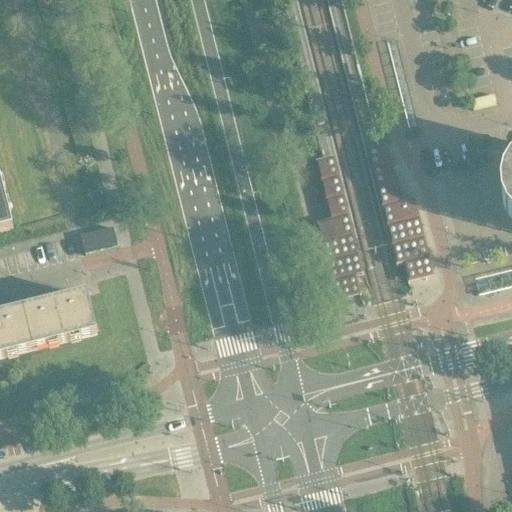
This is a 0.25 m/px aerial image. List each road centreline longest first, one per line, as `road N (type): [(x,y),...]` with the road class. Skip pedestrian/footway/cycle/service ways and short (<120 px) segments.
road 1 (secondary): [(149,0),(250,403)]
road 2 (secondary): [(297,389),(196,0)]
road 3 (residential): [(250,403),(26,477)]
road 4 (residential): [(26,477),(259,441)]
road 5 (tertiary): [(511,338),(297,389)]
road 6 (tertiary): [(307,428),(511,375)]
road 7 (unclassified): [(511,119),(464,130),(432,117),(401,0)]
